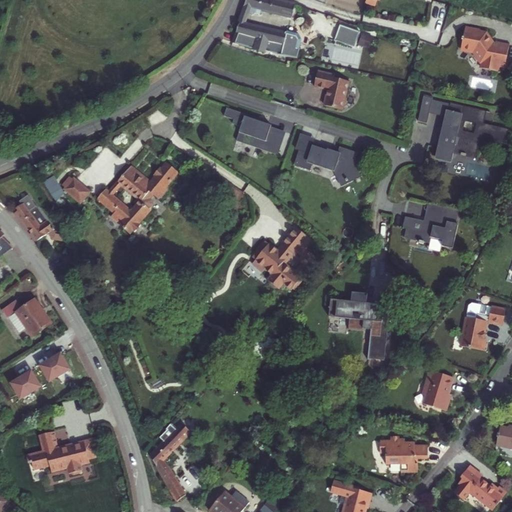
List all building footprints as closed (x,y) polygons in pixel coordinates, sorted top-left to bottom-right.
[(272,0),(249,0),(245,13),(251,15),(261,18),(264,15),(269,16),(270,12),(294,18),(297,7),(272,0)] [(379,0),(367,0),(366,6),(373,8),(376,2),(378,3),(379,0)] [(245,13),(241,23),(243,23),(249,25),(251,15),(245,13)] [(287,36),(249,26),(249,25),(243,23),(235,46),(252,51),(251,54),(264,57),(265,54),(280,58),(281,57),(296,62),(302,41),(299,36),(287,33),(287,36)] [(360,48),(365,32),(345,26),(340,41),(360,48)] [(482,32),(467,30),(465,40),(464,40),(464,43),(465,43),(464,49),(466,53),(476,55),(483,65),(484,65),(483,71),(500,74),(501,68),(507,70),(508,63),(511,47),(497,45),(497,46),(495,46),(487,35),(482,34),(482,32)] [(319,88),(332,93),(327,109),(345,115),(354,87),(337,81),(338,79),(324,74),(319,88)] [(433,105),(424,103),(418,127),(428,129),(430,119),(433,106),(433,105)] [(448,123),(450,110),(433,106),(430,119),(448,123)] [(448,123),(439,163),(453,166),(455,158),(462,159),(462,161),(467,162),(467,160),(475,162),(480,142),(507,148),(510,134),(483,128),(485,116),(451,109),(450,110),(448,123)] [(239,144),(280,158),(283,150),(268,145),(272,131),(274,128),(257,123),(258,121),(230,111),(227,119),(236,122),(235,127),(244,129),(239,144)] [(287,136),(272,131),(268,145),(283,150),(287,136)] [(315,149),(317,142),(307,139),(302,153),(312,156),(315,149)] [(302,153),(297,168),(309,172),(311,166),(337,175),(344,188),(363,178),(356,163),(357,158),(343,153),(341,158),(315,149),(312,156),(302,153)] [(134,168),(121,184),(125,187),(142,201),(135,210),(132,208),(130,210),(116,197),(119,193),(116,190),(112,186),(100,200),(125,222),(122,225),(128,231),(131,229),(132,230),(138,223),(137,222),(148,210),(147,208),(152,202),(147,198),(152,193),(157,198),(179,174),(168,165),(162,172),(160,170),(154,177),(156,178),(152,183),(134,168)] [(82,203),(92,192),(76,177),(75,179),(73,176),(65,185),(68,187),(67,188),(82,203)] [(45,183),(56,203),(66,192),(54,178),(45,183)] [(121,184),(116,190),(119,193),(125,187),(121,184)] [(23,212),(20,214),(40,243),(51,235),(56,241),(65,243),(67,236),(60,235),(32,197),(24,203),(26,205),(21,209),(23,212)] [(432,209),(429,222),(440,225),(443,211),(432,209)] [(459,215),(443,211),(440,225),(429,222),(428,226),(407,221),(405,233),(408,233),(406,242),(421,246),(421,248),(425,249),(426,247),(431,248),(433,242),(445,245),(443,251),(455,254),(460,230),(456,228),(459,215)] [(255,261),(252,265),(263,273),(265,271),(272,276),(268,280),(280,289),(284,285),(291,291),(292,289),(295,291),(303,281),(284,266),(292,257),(311,272),(320,260),(307,250),(313,242),(294,227),(277,249),(266,240),(251,258),(255,261)] [(386,365),(393,311),(369,308),(371,299),(356,297),(354,306),(334,303),(332,321),(352,323),(351,333),(366,335),(366,333),(374,334),(370,363),(386,365)] [(15,315),(19,320),(11,325),(19,336),(26,331),(33,340),(52,327),(35,302),(22,311),(16,303),(2,313),(7,321),(8,320),(15,315)] [(488,335),(486,335),(488,327),(491,326),(504,329),(508,314),(477,308),(474,310),(464,350),(485,355),(488,343),(486,343),(488,335)] [(15,315),(8,320),(11,325),(19,320),(15,315)] [(62,356),(42,369),(51,384),(71,372),(62,356)] [(13,387),(23,403),(43,390),(33,374),(13,387)] [(427,400),(425,408),(448,415),(451,404),(449,404),(451,398),(455,381),(435,375),(433,381),(428,380),(423,399),(427,400)] [(193,436),(192,433),(184,426),(179,432),(177,430),(178,428),(174,425),(170,431),(171,432),(163,440),(167,444),(154,458),(180,504),(189,499),(174,472),(166,462),(181,446),(182,447),(187,441),(193,436)] [(500,432),(496,448),(507,451),(508,453),(511,454),(511,431),(509,431),(508,434),(500,432)] [(48,454),(34,459),(37,467),(38,467),(41,473),(56,468),(58,474),(69,471),(69,470),(73,468),(74,469),(76,475),(78,474),(80,475),(85,473),(86,472),(89,471),(87,465),(96,462),(94,458),(102,456),(100,450),(92,453),(88,441),(74,446),(75,448),(63,452),(62,450),(57,434),(43,439),(48,454)] [(96,439),(88,441),(92,453),(100,450),(96,439)] [(403,467),(403,476),(420,475),(420,468),(420,466),(417,466),(417,462),(420,462),(430,462),(430,448),(417,448),(417,445),(407,445),(407,441),(402,441),(402,439),(393,439),(393,443),(382,443),(382,456),(388,456),(388,467),(403,467)] [(462,500),(468,493),(490,511),(504,494),(497,488),(496,489),(494,491),(490,487),(479,479),(481,477),(468,466),(459,478),(461,479),(457,484),(459,486),(453,493),(462,500)] [(375,496),(354,491),(352,491),(353,489),(336,485),(334,496),(344,498),(342,507),(348,508),(346,511),(367,511),(368,511),(370,504),(372,505),(375,496)] [(228,493),(212,511),(246,511),(252,506),(239,495),(234,499),(228,493)] [(0,511),(15,511),(18,509),(4,495),(0,499),(0,511)]
